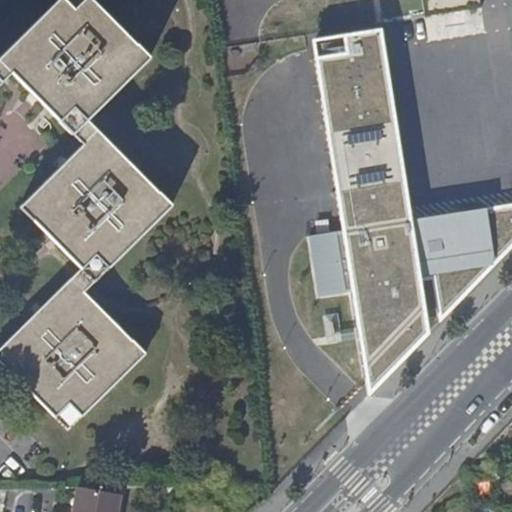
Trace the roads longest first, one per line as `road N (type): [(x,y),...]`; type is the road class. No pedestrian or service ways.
road 1 (tertiary): [(511,306),(302,511)]
road 2 (tertiary): [(372,511),(511,364)]
